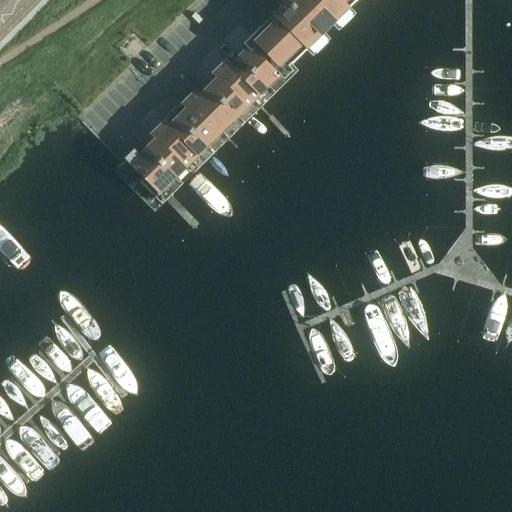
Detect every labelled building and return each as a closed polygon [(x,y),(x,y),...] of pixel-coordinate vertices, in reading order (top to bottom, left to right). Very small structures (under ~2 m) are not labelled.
[(241,55),(239,57),(256,75),(268,87),(299,57),(329,27),(351,6),(356,0),(285,0),(287,1),(281,6),(260,28),(259,27),(250,37),(245,42),(242,44),(247,49),(241,55)] [(226,60),(219,68),(253,102),(268,87),(239,57),(231,65),(226,60)] [(216,79),(208,87),(237,118),(253,102),(219,68),(211,75),(216,79)] [(195,91),(188,98),(222,133),(237,118),(208,87),(200,95),(195,91)] [(181,106),(173,114),(207,148),(222,133),(188,98),(181,105),(181,106)] [(191,163),(207,148),(173,114),(165,122),(165,121),(157,128),(191,163)] [(176,178),(191,163),(157,128),(150,136),(154,140),(146,148),(176,178)] [(121,163),(115,168),(117,171),(126,162),(142,178),(138,182),(153,197),(148,202),(150,204),(176,178),(146,148),(138,156),(134,151),(122,163),(122,162),(121,163)]
